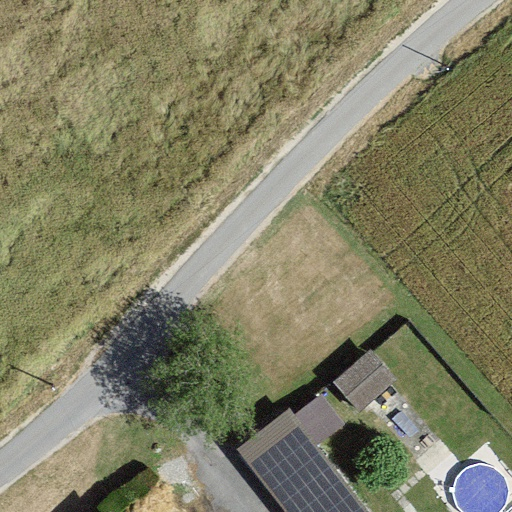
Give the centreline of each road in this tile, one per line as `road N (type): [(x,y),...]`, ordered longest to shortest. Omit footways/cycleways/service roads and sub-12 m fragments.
road 1 (unclassified): [(0,464),(135,367),(468,24),(502,0)]
road 2 (track): [(135,367),(257,511)]
